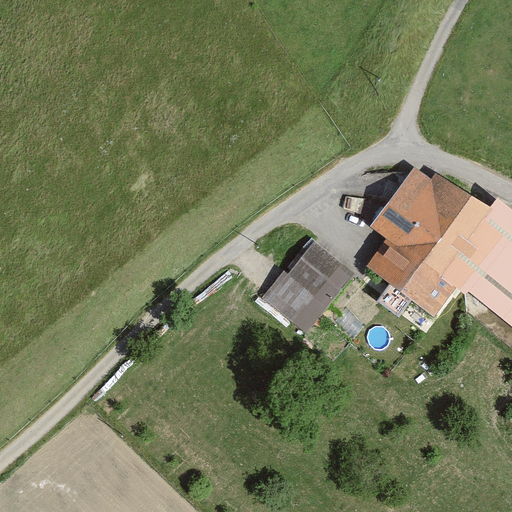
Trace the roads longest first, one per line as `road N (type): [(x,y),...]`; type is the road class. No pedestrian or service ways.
road 1 (track): [(511,194),(437,160),(401,158),(342,175),(207,274),(0,463)]
road 2 (track): [(401,158),(428,64),(468,0)]
